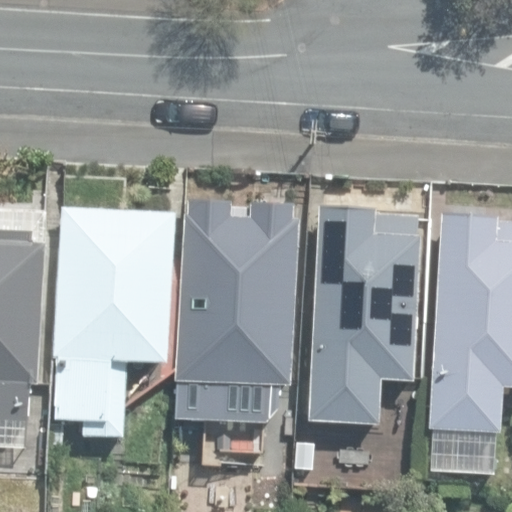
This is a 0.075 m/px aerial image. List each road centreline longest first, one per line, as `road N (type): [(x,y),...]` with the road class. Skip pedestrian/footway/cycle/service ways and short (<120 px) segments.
road 1 (residential): [(0,32),(343,51)]
road 2 (residential): [(343,51),(511,34)]
